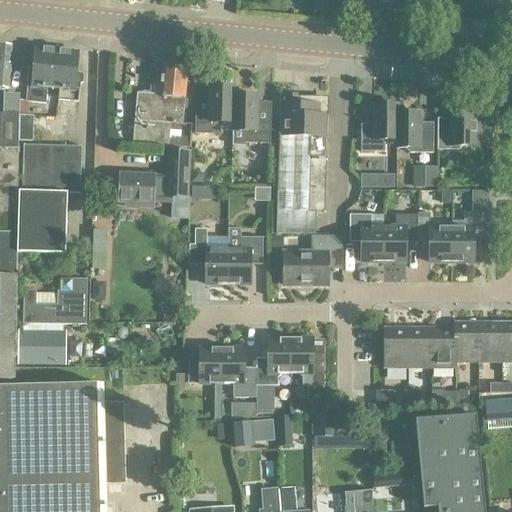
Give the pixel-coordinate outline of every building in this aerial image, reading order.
[(355,0),(356,2),(358,2),(379,4),(381,5),(381,3),(390,4),(389,6),(392,6),(392,5),(413,7),(413,8),(415,8),(415,6),(415,0),(355,0)] [(475,15),(476,0),(455,0),(454,13),(456,13),(455,17),(467,18),(467,14),(475,15)] [(479,15),(479,19),(490,21),(490,17),(492,17),(493,0),(496,0),(498,0),(476,0),(475,15),(479,15)] [(0,90),(2,88),(7,88),(8,74),(11,73),(12,65),(8,64),(10,48),(7,48),(5,45),(0,44),(0,90)] [(46,104),(48,88),(54,89),(57,51),(36,49),(34,69),(29,68),(27,86),(28,86),(27,102),(46,104)] [(59,100),(78,102),(79,91),(80,91),(81,84),(83,83),(84,75),(81,74),(76,73),(78,53),(57,51),(54,89),(60,89),(59,100)] [(137,93),(133,144),(190,149),(191,139),(180,138),(181,126),(183,126),(188,65),(162,62),(161,77),(158,77),(157,86),(160,86),(159,95),(137,93)] [(210,113),(196,113),(195,135),(221,135),(221,123),(233,123),(234,96),(235,96),(235,88),(210,88),(210,113)] [(286,104),(285,122),(279,122),(276,211),(325,213),(328,119),(320,119),(320,106),(297,105),(298,95),(286,95),(286,104)] [(258,97),(235,96),(234,96),(233,123),(232,147),(245,147),(245,144),(271,145),(271,123),(257,122),(258,97)] [(4,101),(3,114),(19,114),(19,102),(4,101)] [(389,141),(397,141),(397,114),(398,114),(398,106),(375,106),(375,126),(361,126),(361,154),(384,154),(384,145),(389,141)] [(478,110),(450,110),(449,140),(437,140),(437,152),(458,152),(462,147),(477,147),(478,110)] [(0,379),(15,380),(16,319),(17,266),(18,253),(18,192),(19,149),(19,142),(19,141),(20,115),(20,114),(19,114),(3,114),(0,114),(0,379)] [(397,141),(397,149),(404,149),(410,155),(433,155),(433,125),(419,125),(419,114),(398,114),(397,114),(397,141)] [(19,142),(34,142),(34,116),(20,115),(19,141),(19,142)] [(492,130),(481,127),(480,139),(489,142),(492,130)] [(29,253),(66,254),(67,193),(80,194),(81,147),(80,147),(25,146),(25,145),(24,145),(22,193),(18,192),(18,253),(29,253)] [(172,203),(172,199),(186,199),(189,154),(169,153),(168,165),(172,165),(171,178),(153,178),(153,177),(122,176),(121,179),(119,181),(119,187),(121,189),(120,201),(127,201),(126,206),(138,207),(138,205),(152,206),(153,202),(172,203)] [(437,169),(414,169),(413,192),(437,192),(437,169)] [(441,194),(441,205),(450,205),(450,194),(441,194)] [(452,223),(452,228),(452,264),(473,264),(474,239),(489,239),(489,214),(464,214),(464,223),(452,223)] [(429,228),(429,215),(418,215),(418,217),(417,217),(417,244),(429,244),(429,264),(452,264),(452,228),(429,228)] [(349,239),(361,239),(361,263),(383,263),(384,228),(376,228),(371,223),(371,217),(350,217),(349,239)] [(406,244),(417,244),(417,217),(396,217),(396,228),(384,228),(383,263),(406,264),(406,244)] [(90,247),(102,248),(103,228),(91,227),(90,247)] [(195,246),(207,246),(207,231),(195,231),(195,246)] [(341,250),(341,238),(312,238),(312,254),(284,254),(283,286),(327,286),(328,250),(341,250)] [(237,250),(228,250),(228,286),(250,286),(250,267),(262,267),(263,239),(240,239),(240,248),(237,250)] [(206,285),(228,286),(228,250),(206,250),(206,285)] [(18,253),(17,266),(24,266),(29,261),(29,253),(18,253)] [(36,292),(24,292),(23,325),(86,326),(87,281),(60,280),(60,292),(57,292),(57,307),(36,306),(36,292)] [(454,324),(454,330),(455,330),(455,364),(479,364),(479,324),(454,324)] [(502,324),(479,324),(479,364),(502,364),(502,324)] [(510,364),(511,364),(511,324),(502,324),(502,364),(502,375),(510,375),(510,364)] [(409,370),(409,330),(384,329),(384,370),(409,370)] [(409,370),(432,370),(432,330),(409,330),(409,370)] [(432,330),(432,370),(455,370),(455,364),(455,330),(454,330),(432,330)] [(19,332),(19,364),(66,364),(65,332),(19,332)] [(290,340),(268,340),(268,364),(256,364),(256,375),(256,388),(278,388),(278,379),(282,375),(290,375),(290,340)] [(312,340),(290,340),(290,375),(302,375),(302,387),(324,387),(324,365),(312,365),(312,340)] [(199,385),(222,385),(222,349),(200,349),(199,385)] [(256,388),(256,375),(244,375),(244,350),(222,349),(222,385),(233,385),(233,400),(256,400),(256,388)] [(502,394),(502,384),(490,384),(490,394),(502,394)] [(511,384),(502,384),(502,394),(511,394),(511,384)] [(0,511),(104,511),(104,486),(126,485),(124,403),(102,404),(101,385),(0,387),(0,511)] [(396,401),(408,402),(409,392),(376,391),(376,405),(396,405),(396,401)] [(420,392),(409,392),(408,402),(420,402),(420,392)] [(444,403),(456,403),(456,393),(444,393),(444,403)] [(468,393),(456,393),(456,403),(468,403),(468,393)] [(511,400),(485,403),(486,422),(511,420),(511,400)] [(424,511),(484,511),(475,416),(417,420),(424,511)] [(314,417),(313,438),(371,439),(371,417),(314,417)] [(276,419),(277,448),(293,447),(291,418),(276,419)] [(253,447),(253,443),(251,422),(232,424),(233,448),(253,447)] [(216,426),(217,442),(227,442),(226,425),(216,426)] [(403,442),(390,443),(391,463),(404,462),(403,442)] [(391,488),(389,473),(372,474),(373,489),(391,488)] [(279,511),(277,490),(262,491),(263,511),(279,511)] [(371,511),(371,491),(345,492),(346,509),(344,509),(344,511),(371,511)]
